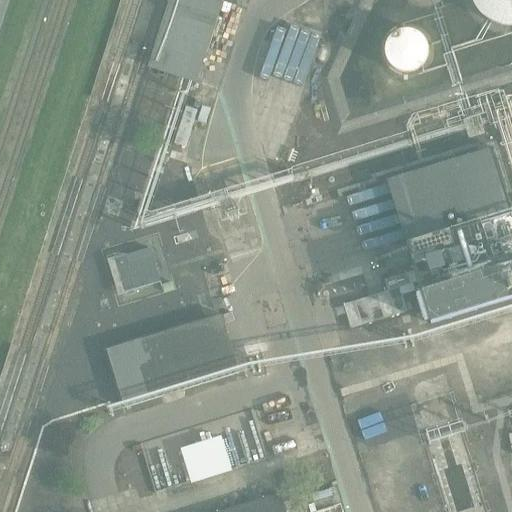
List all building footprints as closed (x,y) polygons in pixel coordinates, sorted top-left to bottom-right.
[(171,0),(149,68),(195,84),(223,0),(171,0)] [(511,0),(475,0),(478,4),(481,9),(488,15),(493,18),(501,21),(509,23),(511,22),(511,0)] [(429,47),(429,46),(428,42),(427,38),(423,32),(417,26),(413,25),(409,24),(405,24),(399,25),(391,30),(388,34),(386,38),(385,46),(385,50),(387,55),(391,62),(394,64),(398,67),(406,68),(411,68),(415,67),(419,65),(422,62),(427,55),(429,47)] [(386,180),(414,270),(417,281),(431,323),(511,297),(511,211),(492,147),(386,180)] [(126,293),(161,282),(151,247),(115,258),(126,293)] [(398,287),(417,281),(414,270),(383,279),(387,292),(343,306),(351,330),(406,312),(398,287)] [(238,373),(221,315),(107,350),(125,408),(238,373)] [(511,354),(497,359),(506,389),(511,387),(511,354)] [(398,402),(360,414),(370,443),(408,431),(398,402)] [(220,437),(179,450),(190,484),(231,471),(220,437)] [(284,511),(279,494),(220,511),(284,511)]
